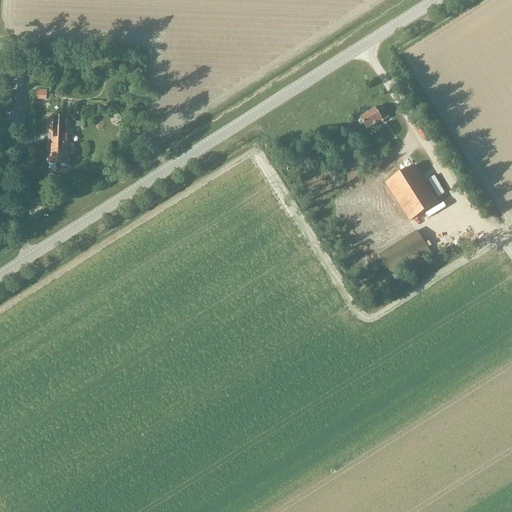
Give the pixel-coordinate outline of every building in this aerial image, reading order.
[(34,91),(35,99),(46,99),(45,90),(34,91)] [(389,120),(385,114),(380,106),(375,109),(359,119),(367,130),(380,121),(382,124),(389,120)] [(48,144),(48,165),(68,165),(69,118),(49,117),(49,135),(48,135),(48,144)] [(409,222),(437,204),(414,166),(385,184),(409,222)] [(395,282),(433,258),(416,231),(378,255),(395,282)]
